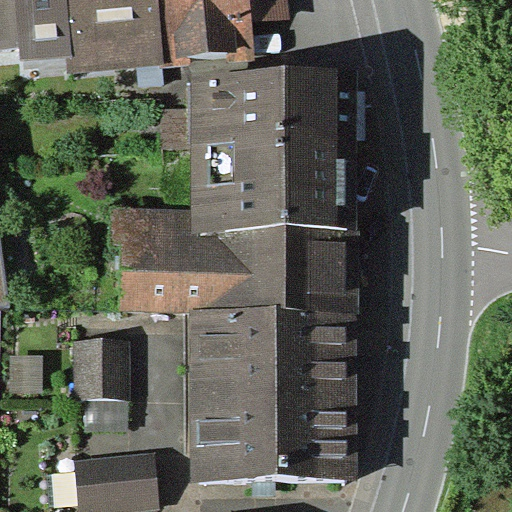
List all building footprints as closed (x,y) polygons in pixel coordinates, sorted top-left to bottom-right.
[(0,0),(0,48),(19,47),(20,59),(66,55),(68,72),(164,64),(158,0),(0,0)] [(256,61),(252,20),(249,0),(158,0),(164,64),(164,67),(189,65),(248,64),(256,61)] [(286,0),(249,0),(252,20),(288,17),(286,0)] [(248,64),(189,65),(190,108),(190,149),(191,206),(191,230),(357,228),(355,68),(248,69),(248,64)] [(190,149),(190,108),(161,108),(162,150),(190,149)] [(357,308),(357,228),(191,230),(191,206),(112,207),(113,245),(122,245),(122,311),(186,311),(357,308)] [(0,306),(10,306),(0,237),(0,306)] [(358,393),(357,308),(186,311),(187,396),(358,393)] [(76,399),(131,397),(130,338),(74,340),(76,399)] [(44,356),(11,355),(10,393),(43,394),(44,356)] [(360,477),(358,393),(187,396),(188,479),(360,477)] [(156,453),(75,459),(78,511),(118,511),(160,509),(156,453)]
